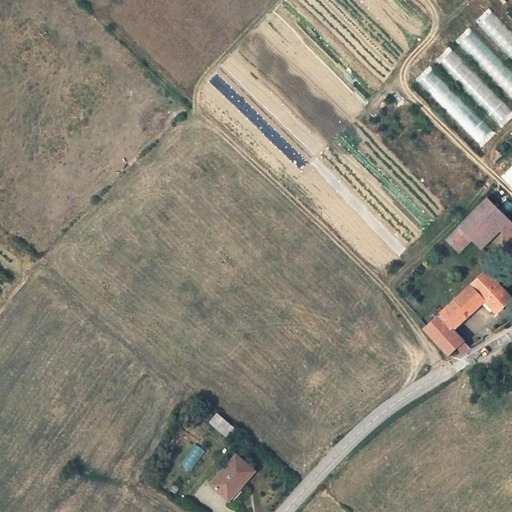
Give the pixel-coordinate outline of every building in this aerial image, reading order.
[(511,58),(511,32),(490,11),(477,24),(511,58)] [(456,40),(511,98),(511,71),(469,27),(456,40)] [(502,127),(511,117),(511,109),(450,47),(436,61),(502,127)] [(495,132),(430,66),(416,80),(480,146),(495,132)] [(461,226),(479,244),(505,218),(484,197),(465,217),(459,223),(461,226)] [(496,312),(507,303),(511,298),(486,270),(454,299),(469,314),(485,300),(496,312)] [(453,328),(469,314),(454,299),(439,313),(453,328)] [(460,352),(469,345),(453,328),(439,313),(425,325),(422,328),(447,355),(457,348),(460,352)] [(215,426),(232,441),(240,432),(223,417),(215,426)] [(196,443),(180,463),(190,471),(206,451),(196,443)] [(258,476),(238,459),(213,488),(230,503),(243,488),(246,490),(258,476)] [(61,489),(54,484),(49,491),(57,496),(61,489)]
